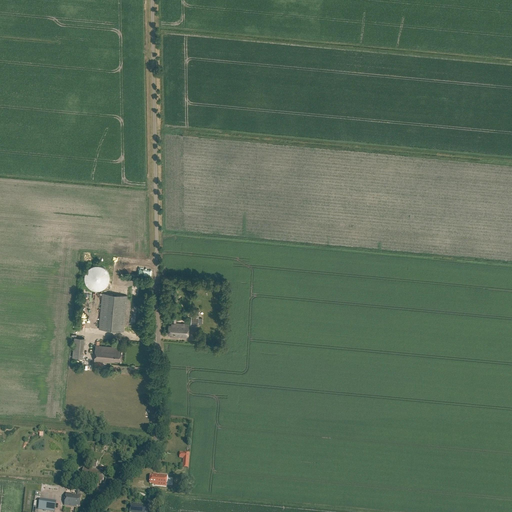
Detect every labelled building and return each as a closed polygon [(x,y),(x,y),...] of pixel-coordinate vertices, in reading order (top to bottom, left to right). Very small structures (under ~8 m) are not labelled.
[(89,269),(86,272),(85,275),(84,280),(85,283),(87,286),(89,288),(93,290),(97,290),(101,290),(105,287),(107,286),(108,284),(109,280),(109,277),(108,274),(107,271),(104,268),(100,266),(96,266),(92,267),(89,269)] [(99,329),(123,331),(127,296),(102,293),(99,329)] [(189,325),(197,326),(198,315),(190,315),(189,315),(188,318),(190,318),(189,325)] [(169,337),(187,338),(188,325),(174,324),(174,325),(170,325),(170,326),(168,325),(167,335),(170,335),(169,337)] [(72,357),(82,358),(84,338),(74,337),(72,357)] [(93,362),(110,364),(110,362),(114,363),(115,361),(120,362),(122,351),(117,351),(118,348),(95,346),(93,362)] [(82,481),(101,484),(101,482),(103,482),(104,474),(99,473),(100,472),(96,471),(96,470),(83,468),(82,481)] [(153,484),(153,485),(155,485),(155,486),(166,487),(167,476),(153,475),(153,476),(150,476),(150,484),(153,484)] [(66,493),(64,505),(76,507),(76,505),(79,506),(80,496),(78,496),(79,490),(77,490),(76,494),(66,493)] [(56,502),(40,499),(38,509),(55,511),(56,502)]
